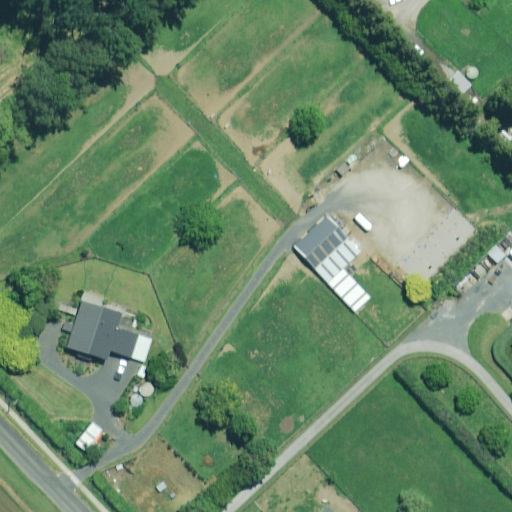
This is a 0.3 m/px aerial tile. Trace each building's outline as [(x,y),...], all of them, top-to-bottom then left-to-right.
[(474,66),(472,66),(471,66),(469,66),(468,67),(467,68),(466,69),(465,70),(464,71),(464,73),(464,74),(464,76),(465,77),(465,79),(466,80),(467,81),(468,82),(470,82),(471,83),(473,83),(474,82),(476,82),(477,81),(478,80),(479,79),(480,78),(481,77),(481,75),(481,74),(481,72),(480,71),(480,70),(479,68),(478,67),(476,66),(475,66),(474,66)] [(479,94),(456,71),(444,84),(467,106),(479,94)] [(345,190),(341,181),(315,195),(320,203),(345,190)] [(327,216),(292,248),(327,285),(362,254),(327,216)] [(511,242),(507,237),(455,288),(465,298),(511,251),(511,242)] [(121,315),(103,310),(107,299),(85,292),(82,303),(80,302),(65,348),(106,361),(109,351),(145,363),(152,340),(116,329),(121,315)] [(151,369),(141,364),(136,375),(146,380),(151,369)] [(86,427),(78,421),(71,430),(79,436),(86,427)]
